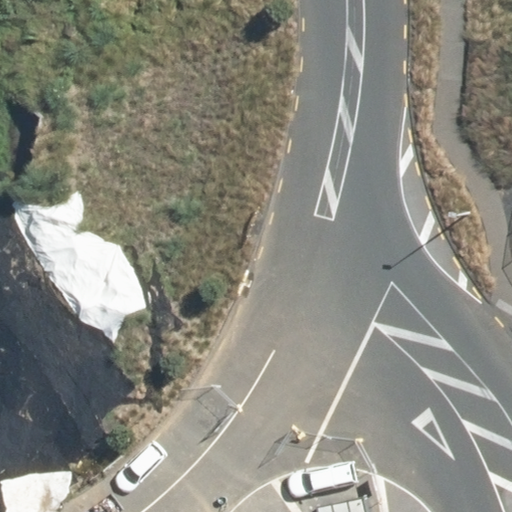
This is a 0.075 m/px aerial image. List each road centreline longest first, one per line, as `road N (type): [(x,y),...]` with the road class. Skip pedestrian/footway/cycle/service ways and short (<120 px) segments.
road 1 (unclassified): [(117,511),(213,440),(301,326)]
road 2 (unclassified): [(469,511),(408,399),(301,326)]
road 3 (unclassified): [(344,219),(441,295),(511,369)]
road 4 (unclassified): [(344,219),(357,0)]
